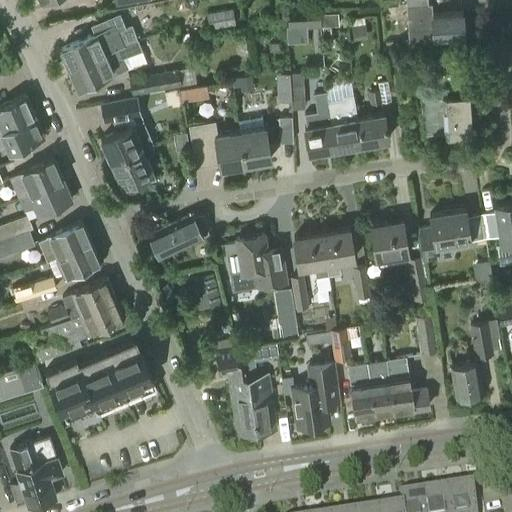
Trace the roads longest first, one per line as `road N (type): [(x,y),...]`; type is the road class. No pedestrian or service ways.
road 1 (residential): [(100,213),(492,155),(500,139),(492,0)]
road 2 (residential): [(222,479),(100,213)]
road 3 (tertiary): [(222,479),(507,431)]
road 4 (residential): [(100,213),(7,0)]
